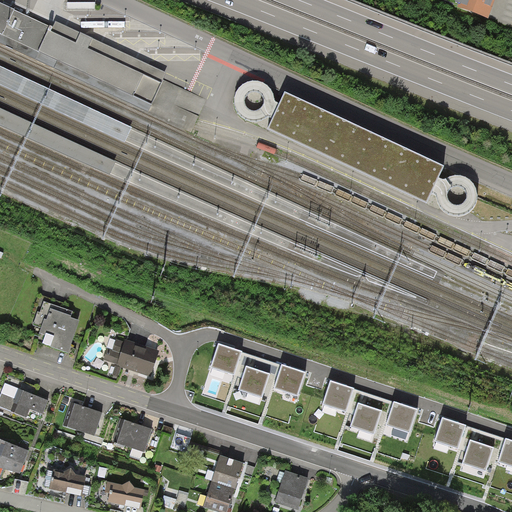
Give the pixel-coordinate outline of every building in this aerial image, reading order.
[(492,0),(458,0),(456,6),(486,17),(492,0)] [(0,3),(0,43),(35,60),(38,52),(48,31),(50,27),(14,10),(3,5),(2,5),(0,3)] [(38,52),(35,60),(54,68),(149,112),(152,104),(162,83),(163,80),(167,73),(136,59),(101,43),(93,39),(81,33),(66,26),(56,22),(54,25),(51,32),(48,31),(38,52)] [(244,119),(248,121),(253,122),(258,122),(263,120),(268,118),(273,120),(268,132),(419,201),(428,205),(433,195),(437,198),(438,202),(440,207),(443,211),(447,214),(451,216),(456,217),(461,217),(466,215),(471,213),(474,209),(477,205),(478,200),(478,194),(477,190),(474,185),(471,181),(467,178),(462,177),(457,176),(452,177),(447,180),(445,181),(440,180),(444,172),(446,167),(422,156),(299,100),(285,94),(280,105),(275,103),(275,100),(274,95),(271,90),(268,86),(264,84),(259,82),(254,82),(249,82),(244,85),(240,88),(237,92),(235,97),(234,102),(235,107),(237,112),(240,116),(244,119)] [(68,352),(80,320),(49,308),(37,341),(68,352)] [(156,351),(114,339),(110,352),(105,351),(102,362),(115,366),(112,377),(118,378),(120,369),(148,378),(156,351)] [(243,351),(218,343),(210,369),(235,377),(243,351)] [(307,372),(282,363),(274,388),(298,396),(307,372)] [(271,374),(246,365),(238,389),(263,397),(271,374)] [(356,389),(331,380),(322,405),(347,413),(356,389)] [(43,414),(48,401),(5,385),(0,398),(0,408),(27,418),(30,410),(43,414)] [(419,409),(394,402),(386,426),(411,434),(419,409)] [(383,411),(358,403),(350,428),(375,436),(383,411)] [(102,413),(75,404),(67,427),(95,436),(102,413)] [(468,425),(441,416),(433,441),(460,450),(468,425)] [(118,444),(145,452),(152,430),(125,421),(118,444)] [(166,426),(164,425),(161,432),(171,435),(173,428),(171,428),(166,426)] [(496,446),(469,437),(460,463),(487,472),(496,446)] [(511,440),(505,438),(497,463),(511,467),(511,440)] [(0,468),(17,475),(26,452),(0,441),(0,468)] [(219,457),(211,482),(233,490),(242,464),(219,457)] [(89,478),(46,472),(44,491),(86,497),(89,478)] [(309,482),(284,473),(273,502),(298,511),(309,482)] [(211,482),(202,507),(215,511),(225,511),(233,490),(211,482)] [(139,490),(107,483),(103,502),(136,508),(139,490)]
